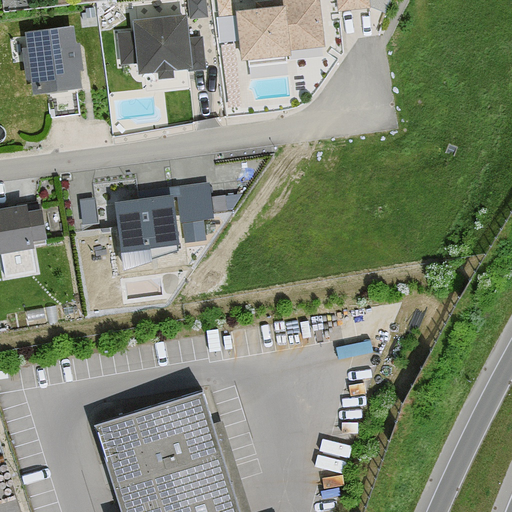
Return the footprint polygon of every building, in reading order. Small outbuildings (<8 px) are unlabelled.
[(318,51),(313,0),(297,0),(274,2),(274,10),(230,14),(235,64),(283,60),(282,54),(318,51)] [(366,11),(364,0),(332,0),(334,15),(366,11)] [(228,20),(227,2),(213,3),(214,20),(228,20)] [(179,41),(178,20),(125,24),(126,33),(111,35),(114,67),(129,65),(130,77),(183,72),(183,75),(199,73),(196,39),(179,41)] [(18,84),(40,96),(73,92),(66,30),(18,36),(20,52),(15,53),(18,84)] [(118,197),(142,193),(140,181),(116,185),(118,197)] [(206,218),(201,186),(173,190),(178,222),(206,218)] [(171,250),(164,199),(109,207),(116,258),(171,250)] [(76,205),(79,232),(92,226),(89,203),(76,205)] [(25,245),(38,243),(34,214),(18,216),(17,211),(0,213),(0,255),(26,252),(25,245)] [(231,511),(192,389),(85,424),(113,511),(231,511)]
